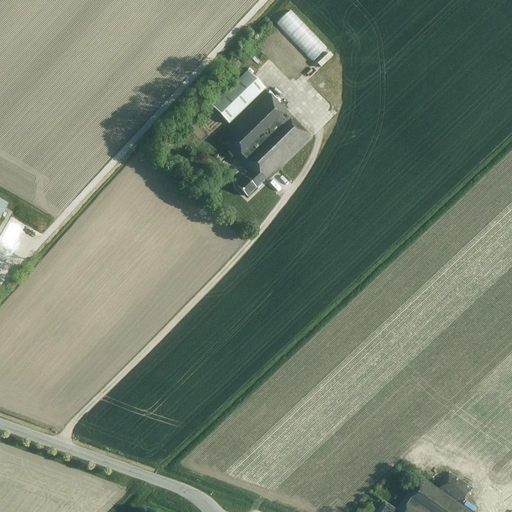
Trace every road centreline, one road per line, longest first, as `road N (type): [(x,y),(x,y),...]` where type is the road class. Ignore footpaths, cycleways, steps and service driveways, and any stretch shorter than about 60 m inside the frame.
road 1 (track): [(4,278),(264,0)]
road 2 (unclassified): [(217,511),(177,488),(0,425)]
road 3 (track): [(316,120),(442,0)]
